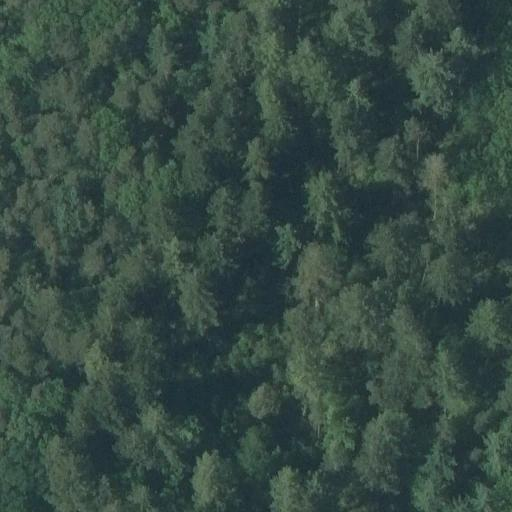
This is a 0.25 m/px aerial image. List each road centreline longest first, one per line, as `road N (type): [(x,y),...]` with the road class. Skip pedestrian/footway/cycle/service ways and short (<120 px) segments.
road 1 (track): [(511,397),(178,183)]
road 2 (track): [(178,183),(26,511)]
road 3 (track): [(178,183),(260,0)]
